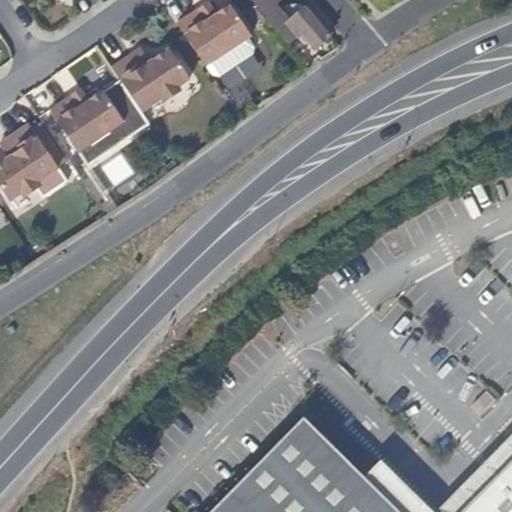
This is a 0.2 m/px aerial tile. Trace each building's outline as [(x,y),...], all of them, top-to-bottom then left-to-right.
[(283,0),(244,0),(285,49),(302,36),(313,50),(328,39),(304,9),(285,24),(274,9),(283,0)] [(212,9),(206,1),(201,5),(206,13),(212,9)] [(250,34),(230,4),(215,14),(212,9),(206,13),(201,5),(176,22),(211,74),(219,75),(251,53),(252,45),(246,36),(250,34)] [(147,54),(140,45),(132,51),(139,60),(147,54)] [(190,78),(169,48),(151,61),(147,54),(139,60),(132,51),(110,66),(141,112),(162,97),(167,99),(177,92),(177,87),(190,78)] [(85,96),(80,87),(72,93),(78,101),(85,96)] [(123,121),(102,90),(88,100),(85,96),(78,101),(72,93),(49,108),(79,151),(97,139),(122,122),(123,121)] [(67,163),(39,122),(31,127),(58,168),(67,163)] [(128,131),(122,122),(97,139),(103,148),(109,149),(115,146),(123,141),(127,136),(128,131)] [(31,127),(28,123),(5,138),(12,148),(5,153),(8,157),(0,162),(0,186),(10,201),(22,193),(27,195),(38,188),(39,181),(58,168),(31,127)] [(12,148),(5,138),(0,142),(0,145),(5,153),(12,148)] [(511,511),(511,458),(460,511),(428,511),(378,464),(364,481),(302,419),(209,511),(511,511)] [(511,432),(437,509),(440,511),(460,511),(511,458),(511,432)]
